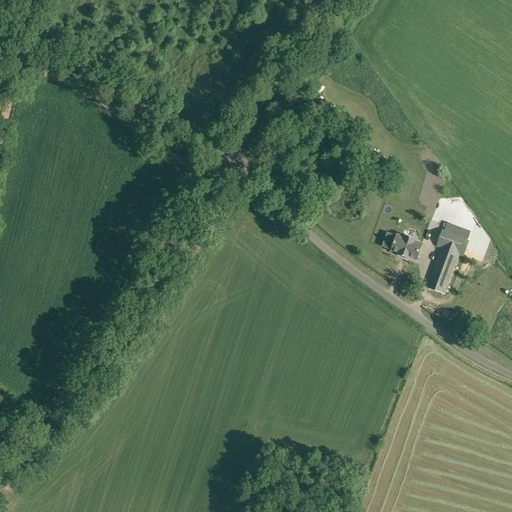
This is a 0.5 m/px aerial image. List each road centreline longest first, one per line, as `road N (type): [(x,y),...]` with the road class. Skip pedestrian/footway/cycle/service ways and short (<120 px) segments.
road 1 (unclassified): [(0,485),(66,408),(233,154)]
road 2 (unclassified): [(511,376),(440,335),(316,242),(233,154)]
road 3 (unclassified): [(233,154),(124,96),(0,8)]
road 4 (unclassified): [(233,154),(334,0)]
